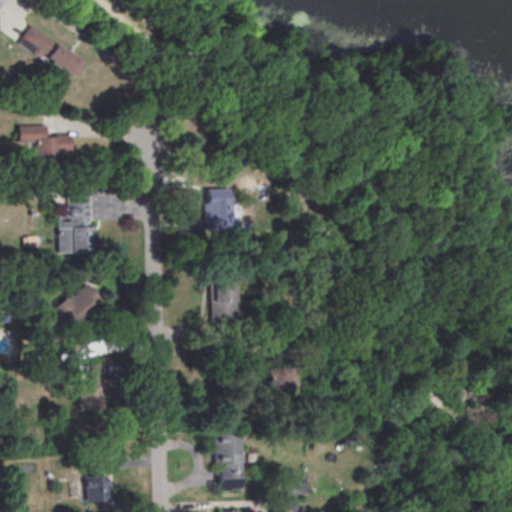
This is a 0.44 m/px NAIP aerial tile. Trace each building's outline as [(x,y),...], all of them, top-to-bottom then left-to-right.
[(28,25),(53,43),(54,42),(71,54),(72,52),(84,61),(72,77),(39,54),(38,56),(35,56),(35,57),(15,42),(28,25)] [(15,125),(44,125),(44,130),(44,135),(69,135),(69,154),(60,154),(60,170),(33,170),(33,143),(15,143),(15,125)] [(205,189),(227,188),(228,201),(230,201),(231,229),(206,230),(206,226),(206,222),(201,223),(201,203),(205,203),(205,189)] [(66,195),(88,194),(88,208),(89,253),(56,254),(55,222),(66,222),(66,195)] [(207,272),(232,270),(234,320),(223,320),(209,321),(207,272)] [(68,293),(71,296),(85,284),(99,300),(93,305),(98,311),(88,320),(98,330),(89,337),(78,348),(55,322),(59,318),(50,308),(68,293)] [(85,364),(102,364),(102,373),(104,409),(78,410),(77,381),(86,380),(85,364)] [(211,435),(238,435),(240,490),(217,490),(216,479),(216,470),(222,470),(222,464),(212,465),(211,435)] [(79,456),(94,455),(95,463),(95,476),(104,476),(105,502),(84,503),(83,476),(87,476),(87,470),(79,471),(79,456)] [(269,501),(288,500),(288,511),(270,511),(270,509),(269,501)]
